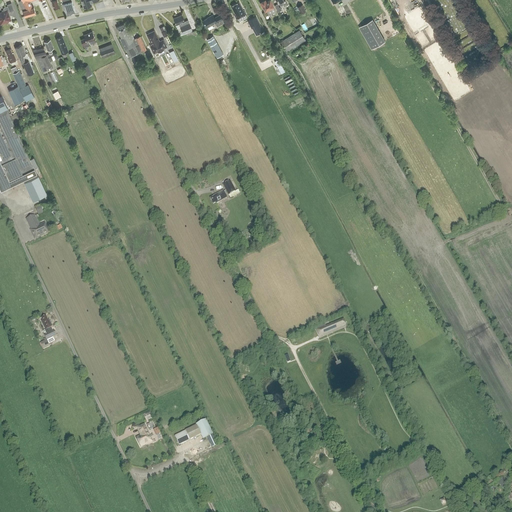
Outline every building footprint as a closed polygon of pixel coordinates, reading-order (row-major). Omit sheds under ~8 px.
[(23,11),(24,16),(35,13),(34,8),(33,8),(30,1),(29,0),(21,0),(19,1),(23,11)] [(62,0),(67,14),(75,12),(72,2),(71,0),(62,0)] [(80,0),(84,8),(91,5),(90,3),(93,2),(94,2),(94,3),(98,1),(99,0),(98,0),(80,0)] [(275,11),(273,8),(274,7),(270,0),(266,2),(265,0),(260,3),(265,12),(266,11),(268,15),(275,11)] [(234,15),(236,19),(246,14),(244,10),(243,11),(239,2),(231,6),(236,15),(234,15)] [(7,4),(8,6),(4,7),(3,9),(3,11),(0,12),(0,23),(0,25),(5,23),(4,23),(11,20),(8,13),(14,10),(11,3),(7,4)] [(301,14),(306,11),(302,4),(297,7),(301,14)] [(185,21),(182,15),(174,18),(177,25),(179,24),(183,34),(192,30),(188,20),(185,21)] [(207,18),(203,20),(207,28),(215,23),(217,27),(224,23),(220,16),(217,18),(217,17),(214,18),(212,15),(209,17),(209,18),(207,19),(207,18)] [(256,17),(248,21),(252,28),(256,35),(263,31),(256,17)] [(373,19),(359,26),(371,48),(384,42),(373,19)] [(130,58),(146,50),(140,36),(135,38),(134,39),(132,35),(131,36),(128,29),(127,29),(125,24),(116,28),(121,39),(120,39),(125,51),(127,51),(130,58)] [(168,35),(164,26),(159,28),(164,37),(168,35)] [(306,41),(299,30),(280,42),(287,52),(306,41)] [(163,49),(167,47),(163,40),(160,42),(154,31),(147,35),(152,44),(151,44),(151,46),(154,53),(158,51),(158,52),(163,50),(163,49)] [(91,44),(96,42),(92,32),(83,35),(85,38),(80,40),(84,48),(89,46),(88,42),(89,42),(91,44)] [(60,49),(62,53),(63,58),(66,56),(65,52),(68,51),(65,44),(62,37),(61,37),(60,37),(59,38),(56,39),(59,46),(60,49)] [(49,40),(47,40),(47,41),(44,42),(45,45),(43,46),(44,48),(33,50),(41,68),(43,72),(47,70),(47,71),(53,68),(49,61),(53,60),(51,57),(53,56),(52,53),(52,52),(51,49),(53,48),(50,40),(49,40)] [(114,52),(112,44),(99,49),(102,56),(102,58),(115,54),(114,52)] [(28,61),(25,62),(22,56),(25,54),(22,46),(14,48),(18,58),(21,64),(22,64),(24,67),(30,65),(28,61)] [(15,63),(14,62),(16,61),(13,53),(12,53),(10,49),(6,51),(8,57),(7,57),(10,64),(12,63),(13,64),(15,63)] [(281,74),(286,72),(280,57),(275,59),(281,74)] [(93,76),(88,65),(83,67),(87,76),(88,75),(89,77),(93,76)] [(11,69),(29,109),(33,108),(31,103),(33,102),(32,99),(34,97),(28,84),(26,85),(19,71),(18,71),(16,67),(11,69)] [(55,71),(51,73),(54,82),(59,81),(55,71)] [(17,86),(8,90),(15,104),(24,100),(17,86)] [(7,110),(0,112),(0,188),(1,191),(37,174),(34,169),(38,167),(34,158),(30,159),(23,144),(24,143),(22,138),(20,139),(7,110)] [(24,183),(33,202),(47,195),(38,177),(24,183)] [(228,195),(235,192),(230,181),(223,185),(228,195)] [(215,204),(226,198),(223,191),(215,195),(216,196),(210,199),(213,204),(215,203),(215,204)] [(31,230),(30,230),(34,239),(49,231),(45,222),(39,225),(34,215),(26,219),(31,230)] [(40,343),(43,349),(50,346),(49,344),(55,341),(53,337),(56,335),(54,330),(52,331),(51,327),(52,327),(49,320),(48,320),(45,316),(41,318),(42,320),(41,321),(45,330),(44,331),(46,334),(44,335),(45,338),(43,339),(44,341),(40,343)] [(319,335),(345,324),(342,317),(338,319),(339,321),(326,326),(325,325),(318,327),(319,329),(317,330),(319,335)] [(206,420),(195,425),(195,424),(192,426),(192,427),(174,436),(179,445),(200,435),(203,440),(207,438),(209,443),(195,450),(197,455),(212,448),(211,447),(217,444),(212,435),(213,435),(206,420)] [(141,436),(137,438),(141,447),(152,441),(144,425),(139,427),(138,425),(135,427),(136,429),(137,428),(141,436)] [(226,445),(205,454),(206,456),(211,455),(212,458),(224,453),(223,452),(228,450),(226,445)] [(211,466),(205,469),(213,485),(219,482),(211,466)]
